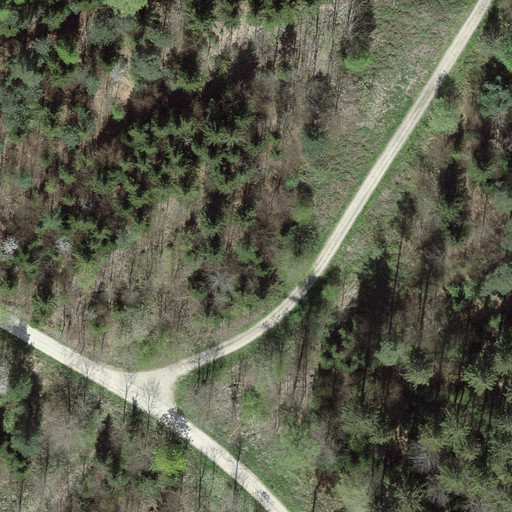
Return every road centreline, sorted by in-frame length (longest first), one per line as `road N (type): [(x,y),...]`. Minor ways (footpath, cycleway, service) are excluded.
road 1 (track): [(479,0),(333,244),(289,297),(236,345),(131,390)]
road 2 (track): [(0,317),(131,390),(204,443),(277,511)]
